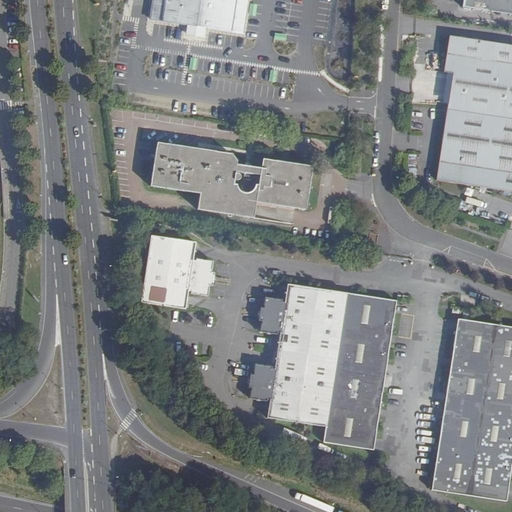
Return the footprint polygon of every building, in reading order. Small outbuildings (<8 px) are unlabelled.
[(250,0),(150,0),(148,16),(246,31),(250,0)] [(511,0),(464,0),(463,7),(511,14),(511,0)] [(446,109),(511,118),(511,46),(448,36),(442,72),(451,73),(446,109)] [(511,193),(511,118),(446,109),(434,181),(511,193)] [(229,156),(155,145),(149,188),(198,196),(196,207),(196,211),(251,220),(252,215),(254,204),(304,212),(311,170),(261,162),(260,169),(235,165),(229,156)] [(197,242),(152,235),(141,301),(186,308),(189,291),(192,292),(191,293),(210,296),(216,262),(197,259),(197,260),(194,260),(197,242)] [(373,450),(394,301),(345,294),(345,293),(284,284),(282,302),(279,302),(279,300),(263,298),(259,333),(275,335),(275,333),(279,334),(274,369),(271,369),(271,367),(255,365),(250,400),(266,403),(267,400),(270,401),(268,419),(325,426),(322,443),(373,450)] [(511,461),(511,328),(457,320),(432,490),(506,500),(511,461)]
